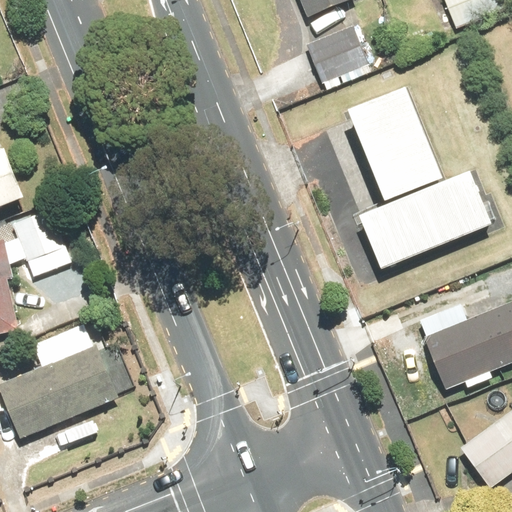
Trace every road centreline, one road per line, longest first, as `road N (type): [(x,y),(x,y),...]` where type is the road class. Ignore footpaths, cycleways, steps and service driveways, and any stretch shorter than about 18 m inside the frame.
road 1 (primary): [(242,475),(57,0)]
road 2 (primary): [(183,0),(349,431)]
